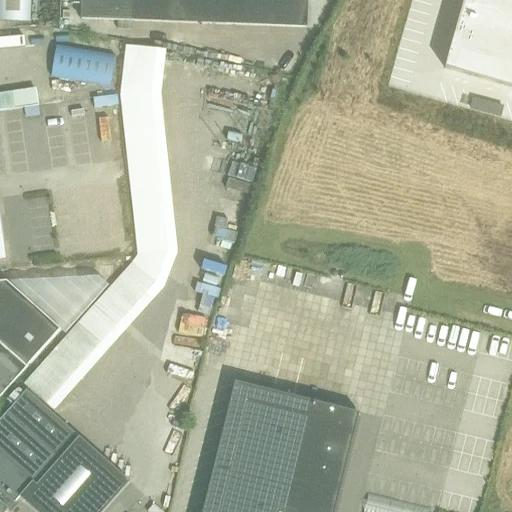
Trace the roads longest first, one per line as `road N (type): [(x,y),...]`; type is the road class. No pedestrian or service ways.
road 1 (unknown): [(117,511),(153,461),(140,356),(188,268),(188,190)]
road 2 (unknown): [(369,368),(267,335),(235,344),(221,362),(173,511)]
road 3 (unknown): [(356,511),(377,409),(377,377),(369,368)]
